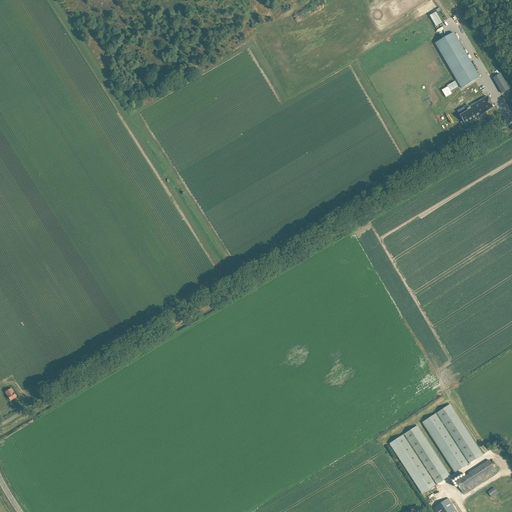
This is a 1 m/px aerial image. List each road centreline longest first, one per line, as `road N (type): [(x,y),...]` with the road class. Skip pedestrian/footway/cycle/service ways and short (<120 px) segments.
road 1 (unclassified): [(0,424),(511,122)]
road 2 (unknown): [(511,119),(439,4)]
